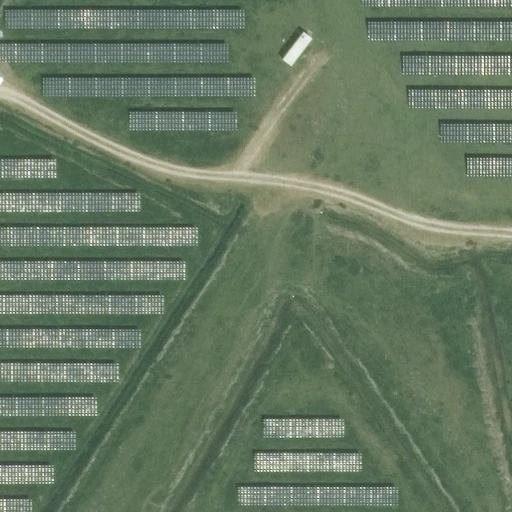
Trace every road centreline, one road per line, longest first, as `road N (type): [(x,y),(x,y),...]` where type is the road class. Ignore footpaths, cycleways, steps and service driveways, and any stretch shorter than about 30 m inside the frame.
road 1 (track): [(0,91),(173,173),(333,189),(435,235),(511,233)]
road 2 (track): [(323,54),(231,179)]
